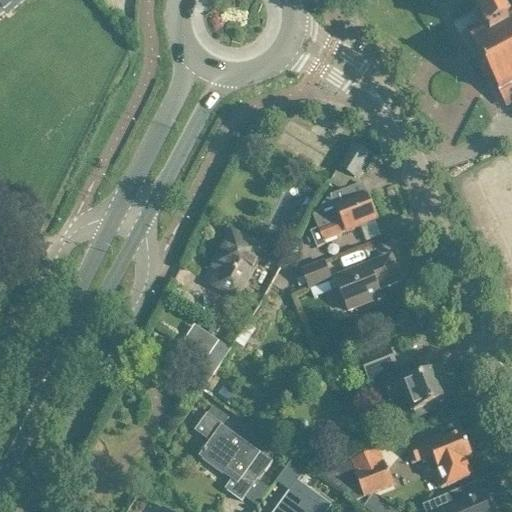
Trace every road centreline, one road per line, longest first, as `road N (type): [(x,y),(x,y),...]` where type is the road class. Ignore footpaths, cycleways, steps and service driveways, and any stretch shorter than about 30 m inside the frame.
road 1 (unclassified): [(511,401),(384,107),(293,39)]
road 2 (unclassified): [(28,511),(147,284)]
road 3 (primary): [(16,435),(136,232)]
road 4 (primary): [(110,219),(16,435)]
road 5 (unclassified): [(0,368),(64,239),(110,219)]
road 6 (primary): [(188,51),(166,120),(110,219)]
road 7 (primary): [(136,232),(190,132),(234,76)]
